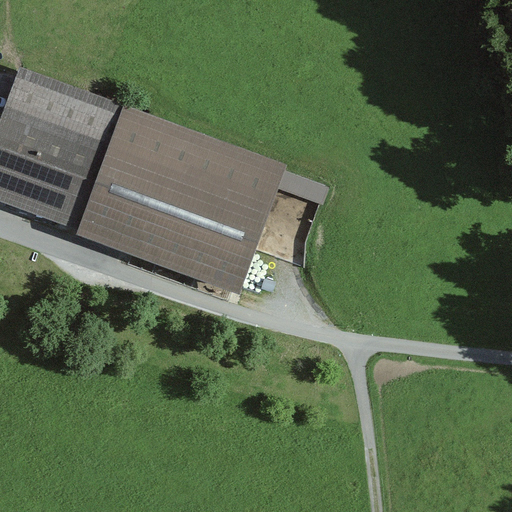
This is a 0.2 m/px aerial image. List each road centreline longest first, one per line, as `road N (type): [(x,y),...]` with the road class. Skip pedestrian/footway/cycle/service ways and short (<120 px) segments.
road 1 (residential): [(0,227),(262,321),(351,341),(511,358)]
road 2 (track): [(351,341),(376,511)]
